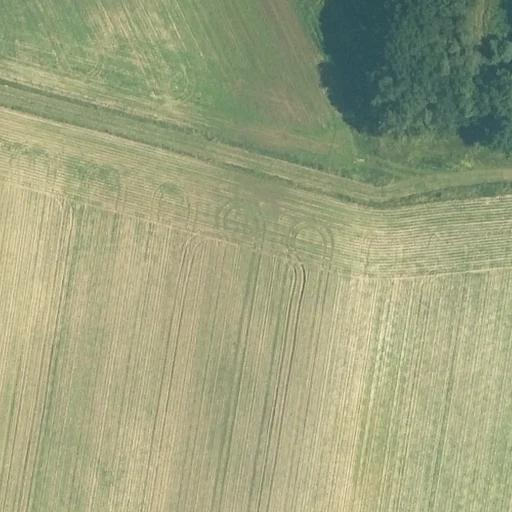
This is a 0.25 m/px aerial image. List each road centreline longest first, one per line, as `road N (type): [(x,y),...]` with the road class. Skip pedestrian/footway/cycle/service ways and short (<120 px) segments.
road 1 (track): [(480,178),(468,110),(466,0)]
road 2 (track): [(511,174),(354,189)]
